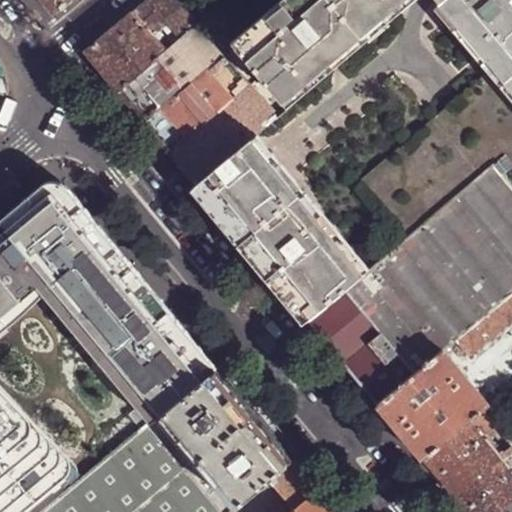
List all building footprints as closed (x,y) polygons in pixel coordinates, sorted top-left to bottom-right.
[(42,0),(55,16),(74,0),(42,0)] [(145,0),(135,9),(169,47),(195,25),(209,13),(196,0),(145,0)] [(511,0),(286,0),(233,45),(260,75),(288,107),(385,25),(380,19),(402,0),(434,0),(492,68),(354,186),(401,241),(494,165),(502,174),(511,167),(511,0)] [(105,76),(118,91),(169,47),(135,9),(124,19),(85,51),(105,76)] [(169,47),(118,91),(130,106),(178,163),(195,185),(253,136),(276,117),(248,85),(195,25),(169,47)] [(288,107),(260,75),(248,85),(276,117),(288,107)] [(365,271),(253,136),(195,185),(237,234),(307,319),(344,288),(365,271)] [(511,185),(502,174),(494,165),(401,241),(365,271),(344,288),(414,374),(511,294),(511,185)] [(164,412),(217,368),(205,353),(70,190),(65,185),(60,182),(54,181),(48,182),(44,184),(39,187),(0,219),(0,511),(42,511),(58,499),(164,412)] [(377,403),(414,374),(344,288),(307,319),(349,370),(377,403)] [(484,410),(511,386),(511,294),(414,374),(377,403),(403,435),(423,458),(470,421),(484,410)] [(224,376),(217,368),(164,412),(240,504),(269,480),(294,460),(280,444),(256,415),(241,397),(224,376)] [(511,444),(511,443),(484,410),(470,421),(423,458),(460,502),(467,511),(501,511),(511,503),(511,444)] [(164,412),(58,499),(42,511),(230,511),(240,504),(164,412)] [(305,474),(294,460),(269,480),(295,511),(319,491),(307,476),(305,474)] [(336,511),(319,491),(295,511),(293,511),(336,511)]
